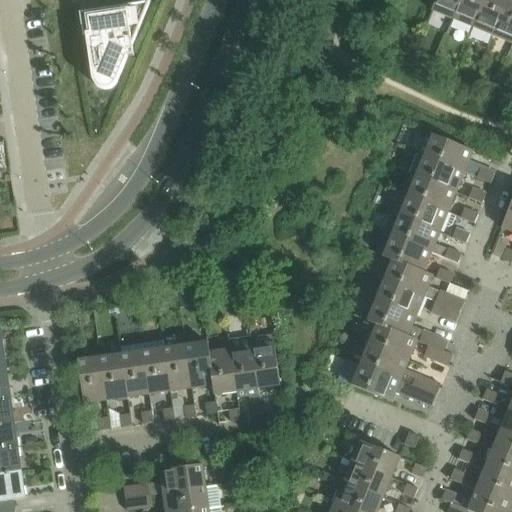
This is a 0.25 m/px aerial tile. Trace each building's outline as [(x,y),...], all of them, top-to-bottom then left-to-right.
[(437,0),(432,12),(454,21),(461,0),(437,0)] [(461,0),(454,21),(473,29),(485,0),(461,0)] [(485,0),(473,29),(493,37),(508,0),(485,0)] [(511,0),(508,0),(493,37),(511,44),(511,0)] [(94,82),(95,85),(97,87),(99,89),(102,90),(104,90),(107,90),(109,90),(112,89),(114,87),(116,85),(117,82),(128,58),(134,57),(132,46),(150,4),(149,3),(148,4),(81,14),(84,38),(87,37),(93,79),(94,82)] [(427,134),(419,155),(465,174),(473,154),(474,153),(427,134)] [(419,155),(410,176),(417,178),(457,194),(465,174),(419,155)] [(480,181),(492,185),(491,184),(495,175),(484,171),(480,181)] [(417,178),(408,199),(448,215),(449,214),(457,194),(417,178)] [(472,201),(484,206),(484,205),(483,204),(487,195),(476,191),(472,201)] [(402,197),(394,215),(441,234),(441,233),(443,227),(448,229),(452,227),(456,218),(456,217),(449,214),(448,215),(408,199),(402,197)] [(511,205),(502,230),(511,233),(511,205)] [(463,221),(476,226),(476,225),(475,224),(478,215),(467,211),(463,221)] [(394,215),(386,236),(432,255),(459,265),(460,265),(459,264),(462,255),(451,251),(451,252),(436,246),(441,234),(394,215)] [(456,240),(467,245),(468,245),(467,244),(470,235),(460,231),(456,240)] [(386,236),(378,256),(386,260),(393,262),(424,274),(432,255),(386,236)] [(511,265),(511,251),(507,250),(503,260),(511,264),(511,265)] [(386,260),(378,280),(425,299),(436,303),(460,313),(465,302),(441,292),(430,287),(433,278),(434,278),(424,274),(393,262),(386,260)] [(439,281),(451,286),(451,285),(450,285),(454,276),(443,271),(439,281)] [(378,280),(369,300),(417,319),(425,299),(378,280)] [(369,300),(361,320),(372,324),(377,327),(408,339),(409,338),(418,342),(420,343),(423,334),(413,329),(417,319),(369,300)] [(436,303),(431,314),(447,320),(456,324),(460,313),(436,303)] [(372,324),(364,344),(369,347),(409,363),(413,353),(418,342),(409,338),(408,339),(377,327),(372,324)] [(423,334),(420,343),(429,346),(444,353),(448,342),(424,332),(423,334)] [(251,339),(259,390),(281,387),(274,335),(251,339)] [(231,350),(238,393),(259,390),(251,339),(230,342),(231,350)] [(143,346),(150,396),(172,393),(166,350),(165,343),(143,346)] [(209,354),(210,353),(208,344),(186,347),(191,390),(213,387),(214,387),(209,354)] [(150,396),(143,346),(122,349),(123,356),(129,399),(150,396)] [(429,346),(424,358),(449,368),(453,356),(451,355),(445,353),(444,353),(429,346)] [(186,347),(166,350),(172,393),(191,390),(186,347)] [(354,363),(354,364),(412,388),(417,376),(406,372),(409,363),(369,347),(361,366),(354,363)] [(231,350),(210,353),(209,354),(214,387),(213,387),(215,397),(238,393),(231,350)] [(123,356),(101,359),(107,402),(129,399),(123,356)] [(107,402),(101,359),(78,362),(85,405),(107,402)] [(354,364),(345,384),(393,404),(396,396),(407,401),(408,398),(412,388),(354,364)] [(511,375),(506,373),(501,384),(511,388),(511,375)] [(0,401),(10,400),(6,376),(0,377),(0,401)] [(417,376),(412,388),(436,397),(441,386),(417,376)] [(412,388),(408,398),(432,408),(436,397),(412,388)] [(482,400),(494,405),(498,396),(487,391),(483,400),(482,400)] [(0,401),(0,426),(13,425),(10,400),(0,401)] [(206,405),(208,416),(218,415),(218,416),(217,403),(206,405)] [(273,405),(274,417),(284,415),(284,416),(285,416),(283,404),(273,405)] [(184,409),(187,420),(196,418),(196,419),(197,419),(195,406),(184,409)] [(251,408),(253,420),(262,419),(262,420),(263,419),(261,407),(251,408)] [(164,411),(165,422),(175,421),(175,422),(176,422),(174,409),(164,411)] [(230,411),(231,423),(241,422),(241,423),(242,423),(240,410),(230,411)] [(474,420),(501,432),(511,436),(511,412),(509,412),(506,418),(503,421),(479,411),(475,420),(474,420)] [(142,414),(144,426),(153,424),(153,425),(154,425),(153,412),(142,414)] [(121,417),(122,429),(132,427),(132,428),(133,428),(131,415),(121,417)] [(99,420),(101,432),(110,430),(111,431),(112,431),(110,418),(99,420)] [(0,451),(17,449),(13,425),(0,426),(0,451)] [(466,440),(478,445),(482,435),(471,431),(467,440),(466,440)] [(511,436),(501,432),(493,451),(511,458),(511,436)] [(405,446),(415,450),(420,438),(409,434),(405,446)] [(345,460),(392,479),(401,459),(353,439),(345,460)] [(0,476),(21,474),(17,449),(0,451),(0,476)] [(485,471),(511,482),(511,458),(493,451),(488,449),(487,455),(473,453),(473,455),(463,451),(459,460),(458,460),(485,471)] [(336,480),(384,499),(392,479),(345,460),(344,460),(336,479),(336,480)] [(412,475),(423,479),(427,470),(428,471),(428,470),(416,465),(412,475)] [(152,497),(163,495),(206,489),(203,466),(160,472),(161,483),(150,485),(152,497)] [(449,480),(477,491),(511,505),(511,482),(485,471),(482,478),(466,473),(465,475),(454,471),(451,480),(450,480),(449,480)] [(0,511),(11,511),(16,511),(14,500),(24,498),(21,474),(0,476),(0,511)] [(328,499),(336,503),(358,511),(378,511),(384,499),(336,480),(328,499)] [(150,485),(124,489),(126,500),(152,497),(150,485)] [(404,495),(414,500),(418,491),(419,491),(420,490),(407,485),(404,495)] [(219,487),(206,489),(163,495),(165,511),(195,511),(209,510),(222,508),(219,487)] [(511,511),(511,505),(477,491),(474,498),(458,494),(457,496),(446,491),(442,500),(441,500),(441,501),(451,505),(452,505),(469,511),(511,511)] [(152,497),(126,500),(127,511),(129,511),(153,509),(152,497)] [(358,511),(336,503),(331,511),(358,511)]
